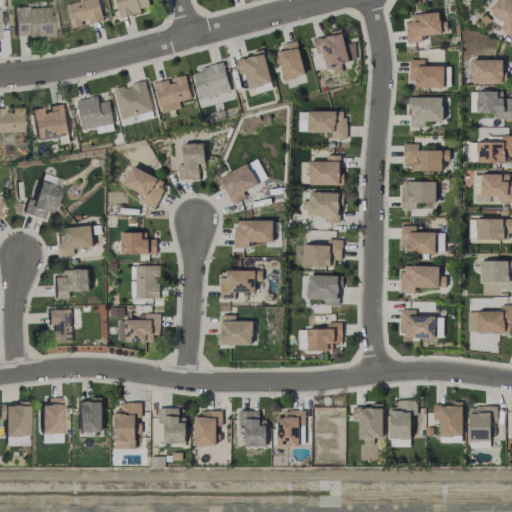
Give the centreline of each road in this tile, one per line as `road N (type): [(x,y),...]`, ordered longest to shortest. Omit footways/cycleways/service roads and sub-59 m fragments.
road 1 (residential): [(0,374),(85,364),(276,383),(433,370),(511,373)]
road 2 (residential): [(370,0),(383,62),(375,374)]
road 3 (residential): [(0,78),(63,71),(338,0)]
road 4 (residential): [(195,222),(188,379)]
